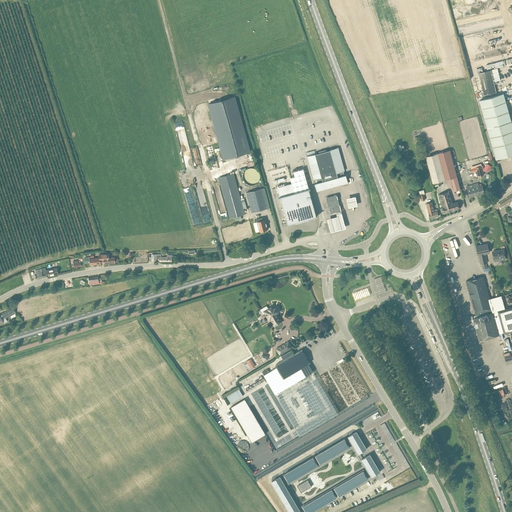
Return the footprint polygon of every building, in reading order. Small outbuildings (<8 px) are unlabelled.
[(498,42),(508,39),(504,27),(498,29),(498,31),(495,32),(498,42)] [(497,68),(491,70),(494,82),(500,80),(497,68)] [(491,70),(479,73),(484,95),(496,92),(491,70)] [(511,123),(503,94),(480,100),(479,100),(496,159),(511,154),(511,123)] [(209,103),(224,160),(251,152),(235,96),(209,103)] [(316,183),(344,175),(343,171),(345,170),(338,147),(307,156),(314,179),(315,179),(316,183)] [(426,156),(433,183),(451,178),(454,191),(460,189),(450,150),(426,156)] [(478,176),(483,175),(481,166),(471,169),(472,172),(477,171),(478,176)] [(258,176),(258,175),(258,174),(257,172),(256,171),(255,170),(254,168),(253,168),(251,167),(249,167),(247,168),(246,168),(245,169),(244,170),(243,171),(242,173),(242,174),(242,176),(242,177),(242,179),(243,180),(244,181),(245,182),(247,183),(249,184),(250,184),(251,183),(253,183),(254,182),(255,181),(257,180),(257,179),(258,177),(258,176)] [(291,184),(277,187),(280,197),(287,224),(317,216),(316,216),(309,189),(309,188),(309,189),(304,169),(294,172),(296,177),(290,179),(291,184)] [(234,173),(219,177),(230,218),(245,214),(244,209),(245,208),(246,207),(245,203),(242,204),(234,173)] [(317,191),(348,183),(346,175),(344,175),(316,183),(315,183),(317,191)] [(478,183),(466,187),(469,197),(485,193),(482,185),(479,186),(478,183)] [(265,188),(246,192),(251,212),(270,208),(265,188)] [(448,192),(438,195),(442,208),(440,209),(441,213),(444,212),(444,214),(460,208),(457,202),(452,204),(448,192)] [(194,209),(193,206),(195,206),(192,195),(185,197),(189,211),(194,209)] [(331,213),(341,211),(337,198),(337,195),(326,198),(327,201),(329,208),(330,208),(331,213)] [(356,197),(347,199),(350,210),(358,208),(356,197)] [(511,197),(499,205),(501,210),(508,206),(509,207),(510,208),(511,209),(511,197)] [(430,218),(439,216),(437,209),(433,210),(431,202),(426,203),(430,218)] [(343,214),(338,215),(339,217),(329,220),(332,232),(347,228),(343,214)] [(256,219),(258,227),(260,231),(268,229),(265,217),(256,219)] [(476,246),(480,263),(481,262),(481,264),(482,264),(483,269),(487,268),(486,263),(488,263),(485,254),(489,253),(487,244),(476,246)] [(493,253),(494,258),(501,257),(501,261),(506,260),(504,249),(495,251),(495,252),(493,253)] [(89,257),(84,257),(84,263),(89,263),(90,264),(100,264),(99,260),(103,260),(104,263),(114,262),(115,262),(116,262),(118,261),(118,260),(118,259),(118,258),(117,258),(116,258),(115,257),(114,257),(108,258),(108,253),(99,254),(99,258),(89,259),(89,257)] [(152,254),(152,255),(152,260),(158,260),(158,261),(171,261),(171,256),(173,256),(173,253),(167,253),(167,256),(167,257),(161,257),(161,254),(152,254)] [(35,270),(37,279),(46,276),(47,277),(58,274),(56,269),(56,268),(45,271),(45,268),(35,270)] [(92,284),(93,285),(94,285),(94,284),(99,284),(98,276),(88,278),(89,284),(92,284)] [(466,281),(475,315),(488,312),(490,319),(495,318),(490,299),(483,276),(466,281)] [(490,299),(495,318),(499,334),(504,332),(504,333),(511,331),(511,306),(505,309),(501,295),(490,299)] [(0,316),(0,324),(7,321),(6,318),(16,313),(13,307),(7,310),(6,311),(1,313),(2,315),(0,316)] [(271,319),(275,326),(277,324),(275,321),(279,319),(276,314),(277,313),(278,313),(278,312),(279,311),(279,310),(279,309),(278,309),(278,308),(277,308),(277,307),(276,307),(275,307),(274,307),(272,308),(271,307),(268,309),(269,310),(266,312),(268,315),(267,316),(269,320),(271,319)] [(479,340),(484,339),(500,335),(499,334),(495,318),(490,319),(488,312),(475,315),(473,316),(473,318),(479,340)] [(280,356),(293,348),(288,341),(275,349),(280,356)] [(264,375),(300,436),(338,413),(308,363),(310,363),(302,349),(276,365),(277,367),(264,375)] [(251,359),(247,361),(248,363),(251,369),(255,366),(251,359)] [(229,404),(243,396),(238,388),(224,396),(229,404)] [(511,417),(511,391),(511,390),(505,391),(506,395),(500,397),(505,419),(511,417)] [(231,407),(252,442),(266,434),(245,399),(231,407)] [(357,431),(348,436),(358,454),(367,449),(357,431)] [(249,447),(249,446),(249,445),(248,444),(248,443),(247,441),(245,441),(244,440),(243,440),(242,440),(241,440),(239,440),(238,441),(237,442),(236,443),(236,444),(235,446),(235,447),(235,448),(236,449),(237,451),(238,452),(240,453),(241,453),(242,453),(243,453),(245,453),(246,452),(247,451),(248,449),(249,448),(249,447)] [(345,440),(316,456),(321,465),(350,448),(345,440)] [(313,458),(284,476),(289,484),(318,467),(313,458)] [(373,460),(366,464),(375,482),(383,478),(373,460)] [(341,463),(326,471),(332,482),(347,474),(341,463)] [(364,472),(335,489),(340,498),(369,481),(364,472)] [(300,511),(281,478),(272,483),(289,511),(300,511)] [(313,478),(301,486),(305,493),(317,486),(313,478)] [(332,490),(303,508),(305,511),(315,511),(337,499),(332,490)]
